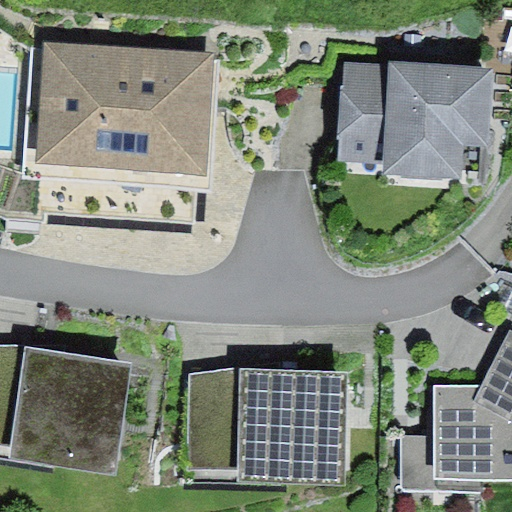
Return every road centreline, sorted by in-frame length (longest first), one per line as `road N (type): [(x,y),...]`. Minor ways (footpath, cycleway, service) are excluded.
road 1 (residential): [(275,303),(0,273)]
road 2 (residential): [(466,267),(365,303),(275,303)]
